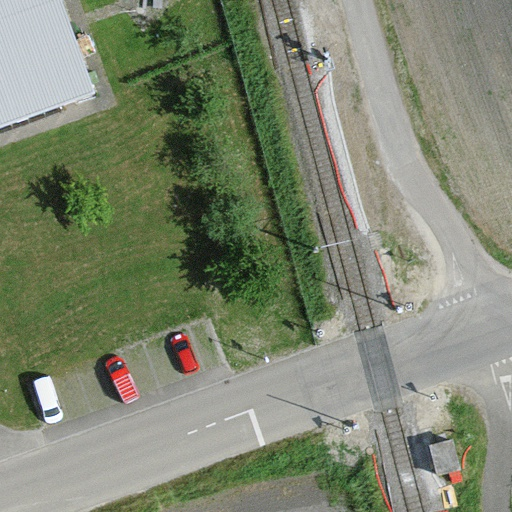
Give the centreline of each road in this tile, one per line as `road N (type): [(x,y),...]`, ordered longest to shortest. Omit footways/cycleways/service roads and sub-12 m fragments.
road 1 (unclassified): [(511,319),(0,502)]
road 2 (track): [(357,0),(403,148),(492,326),(505,427),(498,511)]
